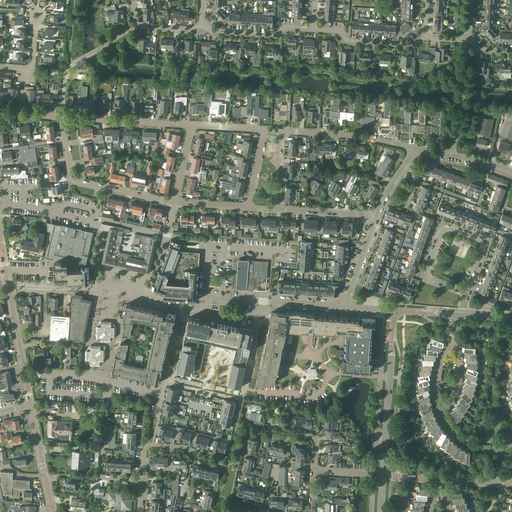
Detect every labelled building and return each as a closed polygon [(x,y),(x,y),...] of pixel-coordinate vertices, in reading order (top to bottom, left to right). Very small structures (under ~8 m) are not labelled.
[(6,0),(7,5),(16,6),(16,8),(21,9),(21,6),(20,6),(20,0),(6,0)] [(64,11),(64,6),(64,2),(62,2),(62,0),(58,0),(58,1),(52,1),(51,7),(56,8),(56,11),(64,11)] [(436,4),(435,9),(434,9),(434,13),(444,14),(447,14),(447,9),(444,9),(445,5),(436,4)] [(104,7),(104,8),(105,8),(106,11),(107,11),(107,16),(112,16),(112,22),(118,23),(118,21),(124,21),(124,17),(123,17),(123,10),(115,10),(115,6),(112,6),(112,5),(104,7)] [(144,10),(144,13),(153,14),(154,8),(155,8),(155,5),(143,5),(143,10),(144,10)] [(212,8),(211,9),(215,13),(214,13),(217,17),(224,12),(220,8),(221,5),(215,5),(212,5),(212,8)] [(182,9),(182,12),(181,21),(186,21),(186,20),(189,20),(189,19),(192,19),(193,11),(189,11),(189,9),(182,9)] [(176,19),(176,20),(181,21),(182,12),(175,11),(175,10),(171,10),(171,18),(174,18),(174,19),(176,19)] [(224,24),(228,21),(229,22),(230,16),(229,16),(227,15),(224,12),(217,17),(221,21),(221,20),(224,24)] [(63,18),(63,13),(56,13),(56,15),(51,15),(50,21),(56,22),(56,23),(60,23),(61,18),(63,18)] [(146,19),(146,22),(154,22),(154,14),(153,14),(144,13),(143,19),(146,19)] [(434,13),(433,17),(435,17),(434,22),(443,22),(444,14),(434,13)] [(411,27),(415,23),(415,20),(412,20),(412,19),(406,18),(406,21),(402,24),(408,30),(412,27),(411,27)] [(434,22),(434,26),(433,26),(433,30),(443,31),(443,22),(434,22)] [(408,30),(402,24),(399,27),(396,27),(396,33),(397,33),(400,36),(404,33),(404,34),(408,30)] [(490,27),(491,24),(485,24),(485,25),(481,28),(484,30),(485,32),(484,32),(488,36),(494,30),(490,27)] [(14,25),(15,30),(17,31),(17,35),(23,35),(23,36),(27,36),(27,30),(24,30),(23,29),(24,26),(23,26),(23,25),(14,25)] [(56,30),(56,26),(46,25),(46,28),(45,28),(45,32),(43,32),(43,36),(51,37),(52,33),(54,33),(54,30),(56,30)] [(500,34),(497,34),(494,30),(488,36),(491,40),(491,39),(495,43),(498,40),(499,40),(500,34)] [(26,49),(26,43),(24,42),(23,41),(23,38),(14,38),(14,43),(16,43),(16,47),(22,47),(22,49),(26,49)] [(297,38),(288,38),(287,41),(289,41),(288,49),(294,49),(295,54),(295,55),(298,54),(299,42),(299,40),(296,40),(297,38)] [(55,44),(56,40),(45,39),(45,42),(44,42),(44,46),(42,46),(42,50),(51,50),(51,46),(53,47),(53,44),(55,44)] [(156,53),(156,43),(149,43),(149,41),(144,40),(144,39),(140,39),(140,43),(139,43),(139,46),(140,46),(139,51),(148,51),(148,53),(156,53)] [(174,40),(162,39),(161,47),(173,48),(173,51),(177,52),(177,44),(173,44),(174,40)] [(303,49),(303,53),(309,54),(309,50),(309,49),(313,49),(313,51),(313,53),(317,54),(317,51),(317,41),(314,41),(314,40),(308,40),(308,39),(304,39),(304,40),(304,42),(304,45),(303,49)] [(193,56),(199,56),(200,41),(185,40),(184,50),(191,50),(193,52),(193,56)] [(335,42),(331,41),(331,42),(328,42),(328,40),(322,40),(322,51),(325,51),(325,54),(330,54),(330,55),(334,55),(335,42)] [(208,52),(208,57),(212,58),(212,60),(217,60),(217,55),(220,55),(221,49),(216,48),(217,43),(213,43),(213,42),(203,42),(202,52),(207,52),(207,49),(210,49),(209,52),(208,52)] [(236,52),(235,61),(240,61),(241,49),(236,49),(237,44),(226,43),(226,51),(236,52)] [(256,45),(246,45),(245,53),(254,54),(253,57),(252,58),(252,59),(252,60),(253,60),(253,65),(258,65),(258,66),(259,66),(259,58),(260,51),(256,50),(256,45)] [(265,55),(274,55),(274,59),(279,59),(280,53),(276,53),(277,48),(277,47),(271,47),(271,46),(266,46),(266,47),(264,46),(263,52),(266,52),(265,55)] [(419,60),(426,61),(426,62),(430,62),(434,63),(435,48),(430,47),(430,53),(420,52),(419,60)] [(448,49),(440,48),(439,54),(435,54),(435,62),(443,63),(443,59),(447,59),(448,59),(449,58),(450,58),(450,57),(449,56),(449,55),(448,55),(448,49)] [(14,50),(13,59),(21,60),(21,61),(25,61),(26,55),(23,55),(22,54),(22,51),(14,50)] [(338,51),(338,53),(340,54),(339,63),(351,64),(350,67),(354,67),(355,52),(349,52),(349,50),(348,50),(345,51),(345,52),(342,51),(340,51),(338,51)] [(54,58),(55,54),(45,53),(44,56),(43,60),(41,60),(41,64),(50,64),(50,60),(52,60),(53,57),(54,58)] [(365,60),(370,60),(370,63),(373,63),(373,57),(370,57),(371,53),(360,53),(360,60),(359,63),(364,63),(365,60)] [(388,63),(388,67),(394,67),(394,61),(391,61),(391,55),(380,54),(379,62),(388,63)] [(402,55),(402,59),(401,59),(401,66),(406,67),(409,73),(413,74),(414,62),(410,62),(411,56),(402,55)] [(480,72),(479,75),(486,75),(485,77),(486,77),(486,80),(486,81),(491,81),(491,68),(487,68),(488,61),(480,61),(480,72)] [(511,73),(510,73),(510,66),(505,65),(505,63),(501,62),(501,64),(497,64),(496,72),(500,72),(504,77),(511,78),(511,73)] [(3,76),(0,75),(0,82),(1,83),(1,80),(4,80),(4,79),(8,79),(9,75),(3,74),(3,76)] [(47,94),(47,103),(53,104),(53,97),(58,97),(58,84),(53,83),(51,91),(51,94),(47,94)] [(0,90),(0,103),(5,104),(6,104),(6,103),(7,103),(7,100),(17,100),(17,99),(23,100),(22,104),(22,105),(23,105),(32,106),(32,104),(35,105),(35,89),(34,89),(34,87),(26,86),(25,86),(25,87),(25,88),(25,89),(18,89),(18,88),(9,87),(9,90),(0,89),(0,91),(0,90)] [(47,103),(47,94),(44,93),(44,90),(37,89),(37,96),(41,96),(40,103),(47,103)] [(70,96),(70,105),(76,105),(76,104),(81,104),(82,99),(82,92),(77,92),(76,96),(70,96)] [(94,101),(87,100),(87,93),(82,92),(82,99),(85,99),(85,107),(93,107),(94,101)] [(190,104),(190,113),(192,114),(192,115),(193,115),(193,114),(197,114),(197,112),(204,113),(205,106),(208,106),(209,94),(205,93),(205,104),(195,104),(195,105),(190,104)] [(156,109),(160,109),(160,112),(167,112),(168,105),(169,105),(169,104),(172,104),(172,96),(172,94),(169,94),(169,101),(161,100),(161,103),(157,103),(156,109)] [(212,105),(212,94),(209,94),(208,106),(212,106),(211,113),(218,114),(218,115),(222,115),(222,116),(223,116),(225,116),(226,107),(219,107),(219,105),(212,105)] [(251,109),(252,96),(248,95),(247,105),(246,105),(246,107),(240,107),(240,108),(233,107),(232,116),(235,116),(235,117),(236,117),(236,116),(240,116),(240,115),(247,115),(247,109),(251,109)] [(252,96),(251,109),(254,109),(254,116),(259,116),(259,118),(261,118),(265,118),(265,119),(266,118),(268,118),(268,109),(266,109),(266,108),(261,107),(261,108),(254,107),(255,96),(252,96)] [(174,112),(183,113),(183,104),(186,104),(187,99),(180,98),(180,103),(175,102),(175,108),(174,108),(174,112)] [(324,110),(323,123),(327,124),(327,117),(331,117),(330,118),(338,119),(338,117),(339,117),(339,111),(340,102),(340,98),(336,98),(336,101),(334,101),(333,111),(324,110)] [(124,102),(124,100),(123,100),(115,99),(115,102),(115,109),(123,109),(124,102)] [(145,99),(145,111),(153,111),(154,101),(152,101),(152,99),(145,99)] [(281,105),(281,110),(281,111),(276,111),(275,118),(284,119),(286,119),(286,116),(287,112),(287,111),(290,111),(291,102),(287,101),(287,105),(281,105)] [(348,112),(339,111),(339,117),(338,117),(338,119),(338,124),(342,125),(342,118),(346,118),(346,120),(354,120),(354,118),(355,103),(349,102),(348,112)] [(376,104),(370,104),(369,116),(360,116),(359,119),(359,129),(362,129),(363,122),(366,122),(366,124),(374,125),(374,123),(375,117),(376,104)] [(374,130),(377,130),(378,123),(381,123),(381,125),(389,126),(389,124),(391,105),(385,105),(384,117),(382,117),(382,114),(381,113),(378,113),(377,114),(377,117),(375,117),(374,123),(374,125),(374,130)] [(293,120),(301,120),(302,110),(298,110),(298,108),(298,107),(293,106),(293,108),(293,113),(294,113),(293,120)] [(320,113),(320,106),(316,106),(316,108),(309,107),(308,111),(308,121),(312,121),(316,122),(316,119),(316,113),(320,113)] [(395,123),(395,124),(394,136),(398,137),(398,130),(401,130),(401,132),(409,132),(409,130),(410,124),(411,107),(406,106),(404,124),(395,123)] [(421,107),(419,125),(410,124),(409,130),(409,132),(409,137),(413,138),(413,131),(416,131),(416,133),(424,133),(424,131),(425,125),(426,108),(421,107)] [(435,108),(434,126),(425,125),(424,131),(424,133),(424,138),(428,139),(428,132),(431,132),(431,134),(439,134),(441,109),(435,108)] [(490,136),(493,119),(481,117),(481,118),(478,134),(490,136)] [(501,135),(501,136),(505,137),(511,140),(511,139),(511,122),(506,120),(501,135)] [(21,127),(22,135),(26,134),(27,137),(31,137),(29,124),(25,125),(25,126),(21,127)] [(93,128),(82,129),(83,136),(90,135),(90,137),(94,136),(93,128)] [(106,130),(102,130),(103,136),(105,136),(105,139),(112,140),(112,139),(113,130),(106,129),(106,130)] [(121,138),(119,138),(120,130),(113,130),(112,139),(118,140),(118,148),(121,148),(121,138)] [(143,132),(143,131),(143,139),(140,139),(139,145),(139,149),(143,149),(143,141),(149,142),(150,132),(147,132),(147,130),(144,130),(143,132)] [(155,149),(157,150),(158,147),(159,140),(156,140),(156,132),(150,132),(149,142),(155,142),(155,149)] [(168,133),(167,139),(172,140),(179,142),(180,135),(171,133),(168,133)] [(10,134),(7,134),(0,135),(1,143),(8,141),(7,138),(10,137),(10,134)] [(204,139),(198,138),(196,144),(206,146),(208,140),(213,141),(214,136),(205,134),(204,139)] [(485,136),(484,139),(477,137),(476,145),(480,146),(479,146),(484,147),(484,146),(485,147),(486,141),(491,142),(492,137),(485,136)] [(179,142),(172,140),(170,147),(177,148),(179,142)] [(243,140),(243,144),(238,143),(237,146),(242,147),(245,147),(252,149),(253,143),(246,141),(243,140)] [(497,149),(506,153),(510,144),(504,141),(501,140),(500,142),(497,149)] [(29,167),(38,166),(37,160),(37,155),(36,147),(35,145),(35,143),(2,148),(3,160),(18,158),(19,162),(28,161),(29,167)] [(332,148),(332,144),(323,143),(323,145),(323,152),(330,153),(330,155),(335,155),(336,149),(332,148)] [(196,144),(195,147),(196,147),(195,151),(202,152),(202,153),(203,153),(202,156),(208,157),(211,158),(212,155),(205,153),(206,146),(196,144)] [(310,149),(310,156),(316,156),(316,154),(323,155),(323,152),(323,145),(314,145),(314,150),(310,149)] [(242,147),(237,146),(236,148),(241,149),(241,153),(251,155),(252,149),(245,147),(242,147)] [(356,146),(356,148),(355,155),(355,157),(360,158),(360,155),(362,156),(362,158),(368,159),(368,152),(365,152),(365,147),(356,146)] [(343,151),(342,158),(348,158),(348,156),(355,157),(355,155),(356,148),(348,147),(347,152),(343,151)] [(394,159),(390,157),(392,154),(394,150),(392,149),(388,148),(383,155),(385,156),(382,162),(389,167),(394,159)] [(167,159),(168,159),(167,162),(174,164),(175,157),(168,156),(169,151),(163,150),(161,149),(160,152),(165,153),(165,154),(165,155),(165,156),(165,157),(166,158),(167,159)] [(200,159),(193,158),(192,164),(201,166),(203,160),(200,160),(200,159)] [(248,169),(249,162),(243,161),(242,161),(238,160),(237,166),(248,169)] [(381,161),(376,169),(377,169),(374,173),(380,176),(382,173),(386,176),(391,168),(389,167),(382,162),(381,161)] [(165,169),(172,170),(174,164),(167,162),(165,169)] [(426,163),(423,172),(429,174),(431,167),(432,167),(432,166),(429,165),(430,164),(426,163)] [(192,164),(190,171),(197,172),(197,173),(198,173),(198,176),(205,177),(206,178),(207,171),(201,170),(201,166),(192,164)] [(235,171),(235,169),(240,170),(239,174),(246,175),(247,171),(248,171),(248,169),(237,166),(235,166),(230,165),(229,169),(233,170),(235,171)] [(437,169),(437,168),(432,165),(432,166),(432,167),(429,174),(434,176),(437,169)] [(87,167),(87,170),(87,173),(88,173),(88,174),(91,173),(92,176),(95,175),(95,173),(97,173),(96,166),(87,167)] [(134,167),(131,166),(129,176),(132,177),(131,184),(138,186),(140,176),(133,174),(134,167)] [(26,170),(18,170),(18,167),(12,167),(3,167),(3,174),(12,174),(12,177),(17,177),(17,178),(19,178),(19,177),(26,177),(28,177),(28,174),(26,174),(26,172),(26,170)] [(126,176),(126,175),(127,171),(127,169),(126,169),(125,172),(120,171),(119,175),(117,181),(124,183),(125,176),(126,176)] [(437,169),(434,176),(440,178),(443,171),(443,170),(441,169),(440,170),(437,169)] [(311,180),(311,187),(310,188),(312,188),(310,191),(317,195),(320,189),(322,190),(325,186),(316,181),(314,180),(315,172),(308,171),(308,178),(312,179),(312,180),(311,180)] [(441,182),(442,179),(446,180),(448,173),(449,173),(449,172),(446,171),(446,172),(443,171),(440,178),(439,181),(441,182)] [(112,173),(111,180),(117,181),(119,175),(112,173)] [(454,175),(455,174),(452,173),(452,174),(449,173),(448,173),(446,180),(451,182),(454,175)] [(144,187),(144,186),(145,184),(148,185),(149,182),(149,181),(149,180),(151,174),(147,174),(146,177),(140,176),(138,186),(144,187)] [(353,174),(344,190),(348,192),(347,193),(354,197),(359,189),(360,187),(354,183),(357,177),(353,174)] [(454,175),(451,182),(457,184),(460,177),(460,176),(458,175),(457,176),(454,175)] [(492,175),(490,180),(507,186),(508,181),(492,175)] [(164,178),(164,176),(161,176),(159,183),(169,186),(170,179),(164,178)] [(223,181),(222,184),(228,185),(243,188),(245,182),(238,181),(239,177),(237,177),(234,176),(233,182),(223,181)] [(196,179),(189,177),(187,184),(197,186),(198,186),(199,185),(199,184),(198,183),(198,181),(196,181),(196,180),(196,179)] [(460,177),(457,184),(462,186),(465,179),(466,178),(463,177),(463,178),(460,177)] [(365,191),(362,196),(364,197),(363,199),(365,200),(367,201),(369,197),(372,199),(378,188),(377,187),(380,183),(369,178),(367,182),(371,185),(367,192),(365,191)] [(465,179),(462,186),(468,189),(471,181),(471,180),(469,179),(468,180),(465,179)] [(332,181),(327,190),(329,191),(328,192),(335,196),(340,188),(341,186),(334,182),(332,181)] [(471,181),(468,189),(467,191),(473,193),(477,183),(477,182),(474,181),(474,182),(471,181)] [(169,186),(159,183),(158,188),(161,189),(161,191),(167,192),(169,186)] [(218,183),(217,186),(225,188),(225,189),(226,189),(228,189),(229,189),(230,189),(236,190),(235,195),(232,194),(231,198),(238,198),(239,194),(242,195),(244,189),(243,188),(228,185),(222,184),(218,183)] [(478,196),(483,184),(480,183),(480,184),(477,183),(473,193),(475,194),(478,196)] [(187,184),(186,191),(194,193),(194,196),(200,196),(200,193),(196,192),(197,186),(187,184)] [(506,189),(497,185),(495,191),(504,194),(505,192),(506,189)] [(431,189),(422,186),(420,192),(429,195),(431,189)] [(502,198),(503,198),(504,194),(495,191),(493,197),(502,200),(502,198)] [(418,198),(426,201),(429,202),(431,196),(429,195),(420,192),(418,198)] [(286,194),(285,196),(285,202),(290,202),(290,201),(293,201),(293,197),(295,198),(296,197),(299,198),(299,199),(303,199),(303,195),(300,195),(286,194)] [(107,204),(116,206),(117,200),(108,197),(107,204)] [(500,203),(499,203),(500,200),(502,200),(493,197),(491,202),(500,205),(500,203)] [(416,203),(424,206),(426,201),(418,198),(416,203)] [(123,201),(123,200),(119,199),(119,200),(117,200),(116,206),(115,209),(120,210),(118,216),(123,217),(125,207),(127,202),(123,201)] [(440,201),(437,212),(442,214),(445,206),(446,204),(440,201)] [(489,208),(498,211),(498,209),(499,208),(499,209),(500,206),(500,205),(491,202),(489,208)] [(417,210),(422,212),(424,206),(416,203),(415,205),(414,205),(413,209),(414,210),(417,211),(417,210)] [(135,210),(136,211),(135,213),(135,214),(141,215),(140,220),(143,221),(144,217),(145,213),(142,212),(142,209),(143,209),(143,208),(143,205),(137,204),(135,210)] [(390,221),(391,218),(395,210),(392,209),(392,208),(388,206),(386,211),(387,211),(386,216),(389,217),(388,220),(390,221)] [(448,216),(451,208),(445,206),(442,214),(448,216)] [(150,207),(148,217),(152,218),(151,221),(154,222),(157,208),(150,207)] [(160,208),(157,207),(154,220),(160,221),(162,212),(163,213),(164,210),(163,210),(160,209),(160,208)] [(451,208),(448,216),(454,218),(457,210),(451,208)] [(395,210),(391,218),(397,220),(400,212),(395,210)] [(459,220),(462,212),(457,210),(454,218),(459,220)] [(465,222),(468,214),(469,212),(466,211),(465,213),(462,212),(459,220),(465,222)] [(403,222),(406,214),(400,212),(397,220),(400,221),(399,224),(401,225),(403,222)] [(506,215),(503,214),(503,213),(500,222),(505,224),(508,216),(509,215),(506,214),(506,215)] [(408,224),(411,216),(406,214),(403,222),(408,224)] [(468,214),(465,222),(471,224),(474,216),(468,214)] [(434,219),(426,216),(424,222),(432,225),(434,219)] [(476,227),(479,218),(474,216),(471,224),(476,227)] [(257,220),(257,219),(256,218),(253,217),(252,219),(249,219),(248,225),(248,228),(256,228),(256,226),(256,220),(257,220)] [(14,218),(14,219),(13,219),(13,220),(13,221),(14,222),(13,225),(19,226),(18,229),(27,230),(27,226),(24,226),(24,222),(21,222),(22,219),(14,218)] [(482,229),(485,220),(479,218),(476,227),(482,229)] [(311,230),(311,220),(305,220),(305,222),(301,222),(301,230),(310,230),(311,230)] [(310,233),(320,233),(321,223),(317,223),(318,220),(311,220),(311,230),(310,230),(310,233)] [(485,220),(482,229),(487,231),(490,222),(485,220)] [(324,223),(321,223),(320,233),(330,234),(330,232),(330,221),(324,221),(324,223)] [(338,232),(339,232),(340,224),(337,224),(337,222),(330,221),(330,232),(338,232)] [(339,232),(349,233),(350,222),(343,222),(343,225),(340,224),(339,232)] [(356,225),(356,223),(350,222),(349,233),(349,234),(357,234),(360,226),(356,225)] [(421,228),(430,231),(432,225),(424,222),(421,228)] [(493,233),(493,232),(496,225),(490,222),(487,231),(493,233)] [(93,232),(54,223),(47,258),(54,260),(56,260),(85,267),(86,267),(93,232)] [(123,231),(107,228),(107,230),(109,231),(107,240),(114,241),(121,242),(122,236),(123,231)] [(419,233),(428,236),(430,231),(421,228),(419,233)] [(394,232),(386,229),(384,234),(392,237),(395,238),(396,236),(393,235),(394,232)] [(36,232),(35,236),(28,235),(28,234),(22,233),(20,239),(22,240),(20,247),(40,252),(42,243),(44,234),(36,232)] [(417,239),(425,242),(428,236),(419,233),(417,239)] [(154,250),(157,239),(143,236),(136,234),(135,237),(142,238),(141,243),(148,245),(147,249),(154,250)] [(392,237),(384,234),(382,240),(390,243),(392,237)] [(509,238),(501,235),(499,241),(507,244),(509,238)] [(157,278),(153,289),(164,293),(164,295),(163,298),(168,298),(197,300),(200,252),(180,251),(181,243),(171,239),(157,278)] [(425,242),(417,239),(415,244),(423,247),(425,242)] [(104,252),(111,253),(113,253),(118,251),(119,250),(119,248),(121,242),(114,241),(107,240),(104,252)] [(390,243),(382,240),(380,246),(388,248),(390,243)] [(403,245),(405,245),(406,245),(412,247),(413,247),(413,246),(414,247),(413,250),(421,253),(423,247),(415,244),(407,241),(405,240),(403,245)] [(499,241),(497,247),(505,250),(507,244),(499,241)] [(378,251),(386,254),(388,248),(380,246),(378,251)] [(147,249),(140,247),(139,251),(139,252),(138,255),(142,260),(151,262),(154,250),(147,249)] [(497,247),(495,252),(503,255),(505,250),(497,247)] [(411,256),(419,259),(421,253),(413,250),(411,256)] [(111,253),(104,252),(102,262),(114,265),(116,255),(120,253),(118,251),(113,253),(111,253)] [(378,251),(376,257),(384,260),(387,261),(388,258),(385,257),(386,254),(378,251)] [(505,257),(505,256),(503,255),(495,252),(493,258),(501,261),(502,257),(505,257)] [(128,254),(122,253),(120,253),(116,255),(114,265),(125,267),(128,254)] [(149,273),(151,262),(142,260),(138,255),(138,256),(128,254),(125,267),(149,273)] [(409,261),(417,264),(419,259),(411,256),(409,261)] [(384,260),(376,257),(374,262),(382,265),(384,260)] [(491,264),(499,267),(501,267),(501,265),(500,264),(501,261),(493,258),(491,264)] [(237,269),(236,289),(254,290),(254,285),(251,284),(252,277),(267,279),(268,263),(268,262),(248,260),(248,259),(239,259),(239,260),(233,263),(233,269),(237,269)] [(56,260),(56,262),(54,262),(55,281),(66,280),(66,282),(80,282),(90,281),(89,267),(85,267),(56,260)] [(407,267),(415,270),(417,264),(409,261),(407,267)] [(382,265),(374,262),(371,268),(380,271),(382,265)] [(499,267),(491,264),(489,269),(497,272),(499,267)] [(406,270),(405,273),(413,276),(415,270),(407,267),(403,266),(402,269),(406,270)] [(369,274),(378,277),(380,271),(371,268),(369,274)] [(497,272),(489,269),(487,275),(495,278),(497,272)] [(378,277),(369,274),(367,279),(375,282),(376,280),(378,277)] [(495,278),(487,275),(484,281),(493,284),(494,280),(495,278)] [(367,279),(365,285),(373,288),(376,289),(378,283),(375,282),(367,279)] [(482,286),(491,289),(493,284),(484,281),(482,286)] [(389,282),(386,290),(392,292),(395,284),(389,282)] [(398,294),(401,286),(395,284),(392,292),(398,294)] [(403,296),(406,288),(401,286),(398,294),(403,296)] [(484,293),(488,295),(491,289),(482,286),(481,288),(480,288),(479,292),(483,294),(484,293)] [(409,299),(412,290),(406,288),(403,296),(409,299)] [(502,299),(502,298),(505,299),(506,299),(508,292),(503,290),(499,298),(502,299)] [(19,300),(20,310),(25,310),(25,312),(27,312),(29,313),(29,309),(30,309),(29,303),(41,302),(40,295),(28,297),(29,299),(19,300)] [(70,340),(81,341),(82,341),(83,336),(84,336),(86,320),(84,320),(88,304),(88,303),(88,302),(87,300),(86,300),(85,299),(81,298),(81,296),(76,295),(75,296),(73,296),(72,296),(71,315),(70,340)] [(58,308),(59,298),(51,298),(48,298),(47,304),(51,304),(51,307),(58,308)] [(147,308),(127,303),(123,320),(126,321),(118,356),(115,356),(112,373),(134,378),(147,380),(159,383),(162,370),(170,334),(166,333),(166,329),(170,330),(172,330),(176,314),(147,308)] [(272,311),(272,312),(271,312),(270,312),(270,313),(270,314),(269,314),(269,315),(270,315),(270,316),(270,317),(271,317),(271,318),(270,324),(269,326),(268,331),(265,345),(264,352),(265,352),(264,355),(263,355),(262,362),(260,368),(259,368),(257,375),(259,376),(257,383),(262,384),(262,385),(264,386),(265,383),(269,383),(270,382),(274,383),(274,382),(276,376),(277,376),(279,369),(277,369),(282,345),(284,345),(285,338),(284,338),(286,331),(285,331),(286,329),(288,329),(295,330),(295,333),(309,334),(309,331),(310,326),(311,326),(311,325),(313,325),(313,333),(323,333),(323,332),(325,332),(325,333),(336,334),(337,331),(347,331),(347,332),(348,332),(348,334),(347,334),(348,334),(347,356),(344,356),(344,350),(335,349),(335,347),(332,347),(330,356),(343,359),(343,369),(372,371),(372,362),(372,360),(369,360),(369,359),(369,357),(371,333),(373,334),(373,327),(375,327),(375,319),(363,318),(363,319),(359,319),(359,318),(350,317),(350,319),(348,319),(349,317),(340,316),(340,318),(338,318),(338,316),(329,316),(329,317),(327,317),(327,316),(318,315),(318,316),(314,316),(314,315),(307,314),(300,313),(300,312),(293,311),(293,313),(286,312),(276,312),(272,311)] [(24,314),(24,323),(33,323),(32,314),(29,314),(29,313),(27,312),(25,312),(25,314),(24,314)] [(68,340),(70,316),(52,315),(50,339),(68,340)] [(178,369),(200,374),(203,358),(207,342),(211,343),(236,348),(235,353),(228,384),(240,387),(253,330),(239,326),(239,328),(219,324),(189,317),(178,369)] [(96,326),(96,336),(96,340),(101,341),(111,341),(111,340),(115,337),(115,336),(116,336),(116,326),(115,326),(112,322),(112,321),(101,321),(101,322),(97,325),(97,326),(96,326)] [(91,346),(90,346),(87,349),(87,350),(86,350),(85,360),(86,360),(86,361),(89,364),(90,364),(90,365),(100,365),(100,364),(101,364),(104,361),(105,361),(106,351),(105,351),(106,346),(101,346),(101,345),(91,345),(91,346)] [(41,348),(35,348),(35,352),(34,352),(35,356),(35,355),(36,356),(46,354),(46,355),(48,355),(48,354),(47,349),(45,349),(45,346),(41,347),(41,348)] [(75,346),(67,346),(67,347),(66,348),(66,350),(67,351),(67,356),(75,356),(75,346)] [(476,375),(478,370),(476,369),(468,366),(466,370),(468,371),(476,375)] [(316,369),(310,368),(307,373),(310,378),(315,378),(318,374),(316,369)] [(8,371),(0,372),(0,380),(10,379),(8,371)] [(475,380),(477,375),(476,375),(468,371),(466,375),(467,376),(475,380)] [(474,386),(477,381),(475,380),(467,376),(465,380),(467,381),(474,386)] [(10,387),(9,386),(11,386),(10,379),(0,380),(0,392),(1,392),(4,392),(9,391),(8,389),(9,389),(10,387)] [(472,391),(476,387),(474,386),(467,381),(464,385),(465,386),(472,391)] [(418,387),(420,392),(428,388),(429,388),(428,383),(419,386),(418,387)] [(474,392),(472,391),(465,386),(463,390),(464,391),(471,397),(474,392)] [(181,390),(169,387),(167,393),(179,395),(181,390)] [(418,392),(420,397),(428,394),(430,393),(428,388),(420,392),(418,392)] [(9,391),(4,392),(5,399),(2,400),(2,403),(6,402),(6,401),(14,400),(13,394),(10,395),(9,393),(9,391)] [(468,402),(472,398),(471,397),(464,391),(461,395),(462,396),(468,402)] [(179,395),(167,393),(166,398),(178,401),(179,395)] [(430,398),(428,394),(420,397),(418,398),(421,403),(428,399),(430,398)] [(462,396),(459,399),(460,401),(466,407),(470,403),(468,402),(462,396)] [(223,405),(235,408),(236,402),(224,399),(223,405)] [(431,402),(428,399),(421,403),(419,404),(422,408),(429,404),(431,402)] [(176,410),(177,404),(165,401),(164,407),(176,410)] [(463,412),(467,408),(466,407),(460,401),(456,403),(458,405),(463,412)] [(249,403),(247,411),(251,412),(249,418),(254,419),(253,424),(261,426),(263,421),(260,420),(261,413),(259,413),(260,410),(260,411),(261,406),(249,403)] [(421,409),(424,414),(431,408),(432,407),(429,404),(422,408),(421,409)] [(221,411),(233,414),(235,408),(223,405),(221,411)] [(460,416),(464,413),(463,412),(458,405),(454,408),(455,409),(460,416)] [(163,413),(170,414),(174,415),(175,415),(176,410),(164,407),(163,413)] [(422,415),(426,419),(432,413),(434,412),(431,408),(424,414),(422,415)] [(457,423),(457,422),(456,421),(459,419),(461,418),(460,416),(455,409),(452,411),(451,412),(457,423)] [(221,411),(220,417),(232,420),(233,414),(221,411)] [(304,418),(297,416),(298,414),(294,413),(292,421),(296,422),(295,425),(304,427),(311,428),(311,426),(312,425),(315,425),(316,421),(318,414),(314,413),(312,420),(304,418)] [(436,417),(432,413),(426,419),(425,420),(428,424),(434,418),(436,417)] [(232,420),(220,417),(219,423),(231,426),(232,420)] [(0,422),(0,431),(3,431),(3,432),(9,431),(11,431),(19,429),(17,419),(17,418),(4,420),(4,422),(0,422)] [(122,426),(133,427),(133,425),(136,425),(137,418),(125,418),(124,422),(122,422),(122,426)] [(428,424),(427,426),(431,429),(437,423),(438,421),(434,418),(428,424)] [(49,420),(48,435),(57,435),(57,434),(72,435),(72,421),(56,421),(56,420),(49,420)] [(330,431),(337,431),(337,421),(324,420),(324,427),(330,427),(330,431)] [(439,427),(440,425),(437,423),(431,429),(430,431),(434,434),(439,427)] [(167,427),(158,425),(156,433),(159,434),(159,435),(159,437),(160,437),(162,438),(162,437),(165,438),(168,426),(167,426),(167,427)] [(174,437),(177,426),(176,428),(168,426),(165,438),(171,439),(172,437),(174,437)] [(177,426),(174,437),(177,438),(177,439),(178,439),(178,440),(180,440),(183,441),(186,429),(177,426)] [(443,429),(439,427),(434,434),(433,435),(438,438),(442,431),(443,429)] [(192,441),(195,430),(186,429),(183,441),(189,442),(190,441),(192,441)] [(201,446),(204,434),(195,432),(195,431),(195,430),(192,441),(195,442),(195,445),(198,445),(197,445),(199,446),(199,445),(201,446)] [(0,439),(4,439),(12,438),(12,443),(17,443),(20,443),(20,442),(21,442),(20,434),(10,435),(9,432),(9,431),(3,432),(0,432),(0,439)] [(344,438),(340,435),(340,431),(337,431),(330,431),(327,431),(326,437),(333,437),(333,441),(339,442),(344,442),(344,438)] [(446,433),(442,431),(438,438),(437,440),(441,443),(445,435),(446,433)] [(210,445),(212,436),(204,434),(201,446),(207,447),(208,445),(210,445)] [(445,447),(449,439),(450,437),(445,435),(441,443),(439,447),(444,449),(445,448),(445,447)] [(219,450),(222,438),(212,436),(210,445),(213,446),(213,449),(214,449),(216,450),(216,449),(219,450)] [(228,449),(231,440),(222,438),(219,450),(225,451),(225,449),(228,449)] [(256,438),(256,440),(249,438),(248,445),(256,447),(257,443),(261,444),(262,441),(263,439),(256,438)] [(445,448),(450,450),(453,442),(453,440),(449,439),(445,447),(445,448)] [(123,449),(125,449),(129,450),(130,447),(135,447),(135,441),(127,440),(127,444),(123,443),(123,449)] [(457,444),(453,442),(450,450),(449,452),(454,454),(457,445),(457,444)] [(272,456),(275,456),(278,445),(271,443),(271,447),(268,446),(266,455),(272,456)] [(326,451),(329,451),(332,451),(332,455),(341,456),(342,452),(340,452),(340,445),(326,444),(326,451)] [(256,447),(248,445),(247,451),(259,454),(260,451),(255,450),(256,447)] [(275,457),(284,459),(286,450),(284,449),(284,446),(278,445),(275,456),(275,457)] [(302,451),(302,448),(295,447),(295,446),(294,446),(294,445),(293,445),(292,445),(292,446),(291,446),(291,447),(291,450),(292,450),(292,453),(297,454),(296,457),(304,458),(305,451),(302,451)] [(73,451),(73,456),(75,456),(74,466),(72,466),(72,467),(85,468),(85,464),(83,464),(84,458),(90,459),(90,452),(73,451)] [(341,461),(341,456),(332,455),(328,455),(328,461),(335,462),(334,466),(344,466),(344,462),(341,461)] [(151,459),(150,469),(153,469),(156,469),(157,465),(160,465),(161,457),(154,457),(154,459),(151,459)] [(167,461),(167,457),(161,457),(160,465),(164,466),(164,469),(170,470),(170,463),(167,463),(167,461)] [(258,460),(245,457),(244,464),(252,465),(253,462),(257,463),(258,460)] [(301,464),(304,464),(304,458),(296,457),(296,461),(292,461),(292,466),(299,467),(299,464),(301,464)] [(2,461),(3,466),(10,465),(9,460),(12,460),(13,462),(16,462),(16,466),(26,465),(25,458),(2,461)] [(173,461),(173,463),(170,463),(170,470),(175,470),(176,467),(179,467),(180,458),(173,458),(173,461)] [(180,458),(179,467),(183,467),(183,471),(188,471),(188,468),(186,468),(187,459),(180,458)] [(242,470),(255,473),(256,470),(254,469),(254,466),(252,465),(244,464),(242,470)] [(200,467),(200,466),(193,465),(191,475),(194,476),(195,473),(198,474),(200,467)] [(292,466),(291,472),(293,472),(293,476),(295,476),(303,476),(304,476),(305,471),(304,471),(304,470),(299,470),(299,467),(292,466)] [(198,474),(198,475),(204,477),(206,468),(200,467),(198,474)] [(212,470),(206,468),(204,477),(211,478),(211,477),(212,470)] [(212,470),(211,477),(214,478),(214,480),(217,481),(217,477),(220,478),(221,472),(219,471),(219,470),(213,469),(212,470)] [(11,497),(19,498),(19,491),(23,492),(23,491),(31,492),(30,489),(29,489),(29,480),(12,479),(13,472),(0,471),(0,486),(2,494),(3,500),(5,500),(6,495),(11,495),(11,497)] [(73,492),(76,492),(77,486),(75,486),(76,482),(78,482),(79,481),(82,482),(82,478),(83,478),(84,475),(71,474),(71,479),(67,478),(66,489),(73,489),(73,492)] [(300,483),(303,483),(303,476),(295,476),(295,480),(291,479),(290,485),(296,486),(298,486),(298,483),(300,483)] [(324,486),(322,486),(322,491),(323,491),(323,495),(329,495),(330,492),(330,488),(336,489),(337,483),(349,484),(350,478),(336,477),(336,478),(336,480),(325,480),(324,485),(324,486)] [(165,485),(165,479),(158,479),(158,482),(156,482),(153,481),(152,488),(165,489),(165,485)] [(239,484),(237,494),(243,496),(244,495),(245,488),(241,487),(242,485),(239,484)] [(245,488),(244,495),(250,496),(251,488),(252,488),(252,486),(252,485),(247,484),(246,484),(246,485),(245,488)] [(155,495),(157,495),(157,498),(164,498),(164,493),(165,489),(152,488),(152,495),(155,495)] [(250,496),(256,498),(258,490),(252,488),(251,488),(250,496)] [(263,488),(261,488),(260,488),(259,488),(258,490),(256,498),(256,499),(262,500),(265,489),(264,489),(264,488),(263,488)] [(211,491),(204,490),(203,495),(205,496),(204,499),(212,501),(214,495),(211,494),(211,491)] [(122,499),(122,493),(110,493),(106,492),(106,498),(108,498),(108,500),(115,500),(115,511),(114,511),(113,511),(124,511),(125,509),(131,509),(132,500),(122,499)] [(277,498),(277,507),(283,507),(284,497),(286,497),(287,494),(287,492),(283,492),(283,494),(281,494),(281,496),(277,495),(277,498)] [(289,497),(288,507),(295,508),(295,500),(292,499),(292,495),(289,495),(287,494),(286,497),(289,497)] [(72,498),(71,509),(85,510),(86,499),(72,498)] [(155,498),(155,501),(152,500),(151,507),(163,508),(164,508),(164,498),(157,498),(155,498)] [(329,500),(329,503),(326,503),(325,511),(336,511),(337,508),(333,508),(334,504),(349,505),(350,499),(334,498),(334,500),(329,500)] [(199,502),(199,505),(208,507),(207,508),(211,509),(212,505),(211,505),(212,501),(204,499),(201,499),(200,502),(199,502)] [(14,511),(33,511),(34,506),(36,504),(35,503),(30,502),(22,501),(22,502),(5,500),(3,500),(5,506),(5,511),(9,511),(9,509),(14,509),(14,511)]
